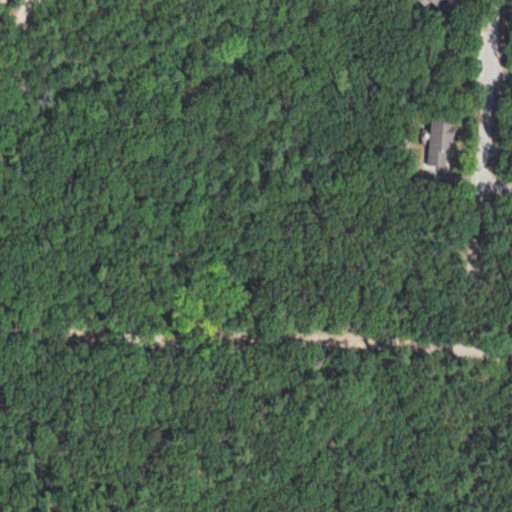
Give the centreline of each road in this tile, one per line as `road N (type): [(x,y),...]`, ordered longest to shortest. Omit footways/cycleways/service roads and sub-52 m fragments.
road 1 (residential): [(511,352),(325,335),(149,333),(0,312)]
road 2 (residential): [(462,350),(485,0)]
